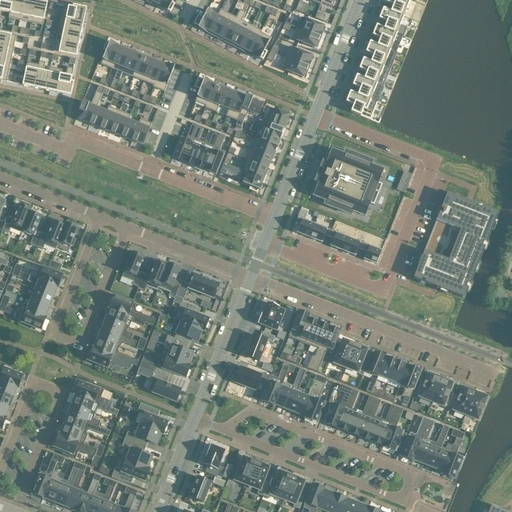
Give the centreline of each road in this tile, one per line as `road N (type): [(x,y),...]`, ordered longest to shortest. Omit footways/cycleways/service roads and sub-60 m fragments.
road 1 (residential): [(260,240),(381,287),(432,157),(311,112)]
road 2 (residential): [(271,214),(71,138),(56,146),(0,122)]
road 3 (residential): [(124,225),(78,342),(48,330),(94,214)]
road 4 (residential): [(247,273),(487,369)]
road 5 (residential): [(311,112),(84,22)]
road 6 (residential): [(0,453),(28,379),(58,391),(11,510)]
road 7 (residential): [(399,499),(409,472),(247,407),(221,427)]
road 8 (residential): [(221,427),(399,499)]
road 9 (residential): [(191,414),(247,273)]
road 10 (residential): [(247,273),(124,225)]
road 11 (residential): [(311,112),(355,0)]
